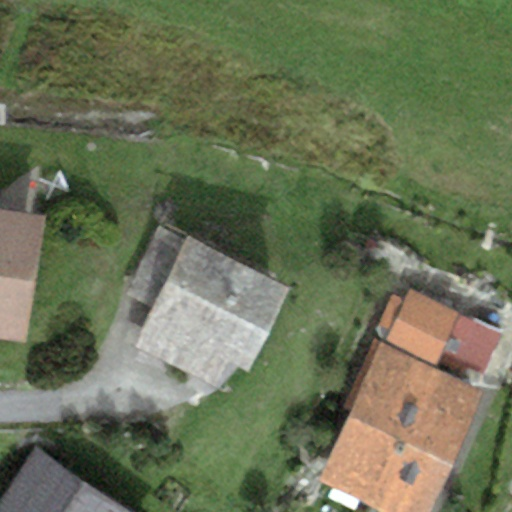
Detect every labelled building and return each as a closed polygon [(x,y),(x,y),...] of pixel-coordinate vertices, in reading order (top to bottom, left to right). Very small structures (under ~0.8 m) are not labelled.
[(47,214),(0,206),(0,339),(25,343),(47,214)] [(286,289),(161,227),(127,296),(148,307),(128,347),(212,388),(226,362),(245,371),(286,289)] [(382,343),(379,342),(314,480),(382,511),(427,511),(484,390),(433,366),(438,355),(457,315),(458,313),(408,290),(403,300),(391,295),(377,326),(388,332),(382,343)] [(500,334),(457,315),(438,355),(482,375),(500,334)] [(132,511),(35,446),(0,499),(0,511),(132,511)]
